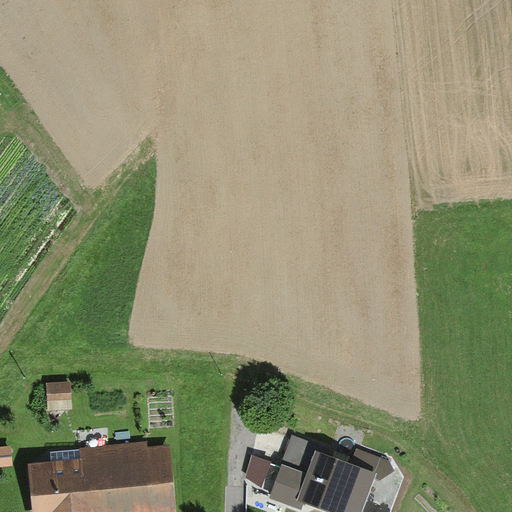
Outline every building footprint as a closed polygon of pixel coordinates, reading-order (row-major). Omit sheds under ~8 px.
[(54,62),(83,68),(93,16),(64,11),(54,62)] [(46,407),(68,408),(68,387),(46,386),(46,407)] [(272,497),(316,511),(356,511),(370,472),(290,444),(272,497)] [(29,467),(33,511),(147,511),(169,510),(163,454),(29,467)] [(258,489),(265,466),(250,461),(243,485),(258,489)]
